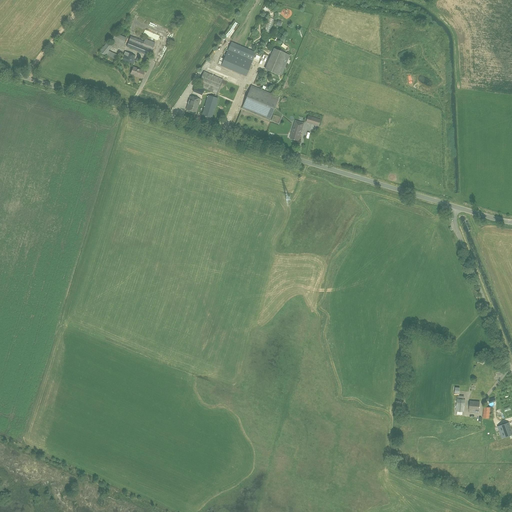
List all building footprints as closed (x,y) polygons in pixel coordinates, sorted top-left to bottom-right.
[(267,29),(270,30),(275,18),(272,17),(267,29)] [(160,41),(162,36),(147,30),(145,34),(160,41)] [(115,33),(112,41),(123,45),(126,38),(115,33)] [(155,43),(145,39),(144,42),(130,36),(126,47),(149,56),(155,43)] [(99,52),(105,55),(116,60),(118,55),(108,51),(113,44),(108,42),(99,52)] [(221,66),(246,76),(256,53),(235,44),(231,42),(221,66)] [(273,48),(264,69),(281,76),(290,55),(273,48)] [(125,52),(122,60),(134,64),(135,60),(134,60),(135,56),(125,52)] [(131,74),(142,78),(145,72),(133,67),(131,74)] [(208,68),(205,73),(204,72),(198,86),(214,93),(212,97),(208,96),(202,115),(212,118),(219,95),(233,101),(239,87),(226,82),(228,76),(208,68)] [(193,91),(206,96),(208,91),(195,86),(193,91)] [(242,109),(270,120),(279,97),(251,86),(242,109)] [(195,112),(199,99),(189,96),(185,109),(195,112)] [(321,120),(308,117),(307,122),(319,126),(321,120)] [(299,142),(304,124),(295,121),(290,139),(299,142)] [(465,400),(464,399),(457,399),(456,411),(464,412),(465,400)] [(479,402),(470,401),(469,413),(477,413),(478,411),(479,411),(479,402)] [(511,431),(509,423),(509,422),(507,423),(506,423),(498,426),(498,427),(502,438),(502,439),(511,435),(511,431)]
